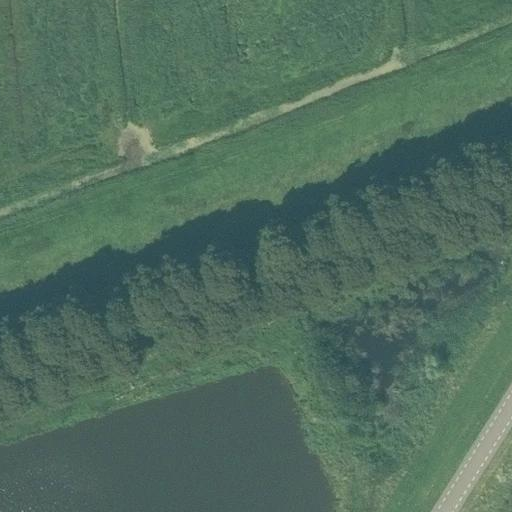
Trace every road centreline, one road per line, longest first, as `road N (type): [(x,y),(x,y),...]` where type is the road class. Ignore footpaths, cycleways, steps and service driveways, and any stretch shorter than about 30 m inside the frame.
road 1 (unclassified): [(0,366),(511,175)]
road 2 (tertiary): [(444,511),(511,403)]
